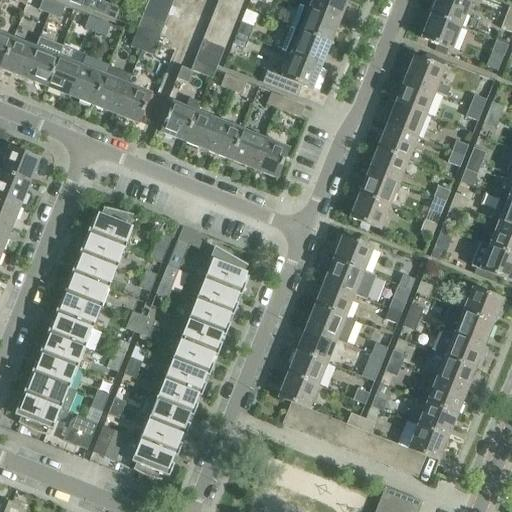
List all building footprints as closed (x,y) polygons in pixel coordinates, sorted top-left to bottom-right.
[(42,0),(38,10),(48,14),(53,3),(46,0),(42,0)] [(93,12),(104,16),(107,8),(109,5),(98,0),(93,12)] [(157,0),(148,0),(146,7),(168,15),(172,6),(157,0)] [(239,0),(218,0),(218,2),(239,11),(243,1),(239,0)] [(312,0),(309,10),(338,22),(347,0),(312,0)] [(460,28),(469,5),(457,0),(436,0),(431,16),(460,28)] [(218,2),(214,12),(235,21),(239,11),(218,2)] [(53,3),(48,14),(59,19),(64,7),(53,3)] [(107,8),(104,16),(115,21),(119,9),(109,5),(107,8)] [(299,6),(289,29),(329,45),(338,22),(309,10),(299,6)] [(146,7),(143,16),(164,25),(168,15),(146,7)] [(214,12),(210,22),(232,30),(235,21),(214,12)] [(143,16),(139,26),(160,34),(164,25),(143,16)] [(451,51),(460,28),(431,16),(421,39),(451,51)] [(84,29),(94,33),(99,21),(89,17),(84,29)] [(511,21),(505,19),(500,29),(511,33),(511,21)] [(99,21),(94,33),(105,37),(110,25),(99,21)] [(210,22),(206,31),(228,40),(232,30),(210,22)] [(241,23),(236,35),(248,40),(253,28),(241,23)] [(135,36),(145,40),(156,45),(160,34),(139,26),(135,36)] [(280,52),(290,56),(320,68),(329,45),(289,29),(280,52)] [(206,31),(202,41),(224,49),(228,40),(206,31)] [(0,68),(12,39),(0,34),(0,68)] [(248,40),(236,35),(232,44),(244,49),(248,40)] [(130,47),(140,51),(145,40),(135,36),(130,47)] [(0,68),(0,69),(23,78),(35,49),(12,39),(0,68)] [(145,40),(140,51),(152,56),(156,45),(145,40)] [(202,41),(199,50),(220,59),(224,49),(202,41)] [(491,52),(503,57),(508,46),(496,41),(491,52)] [(23,78),(46,88),(58,58),(35,49),(23,78)] [(199,50),(195,60),(216,69),(220,59),(199,50)] [(320,68),(290,56),(282,78),(267,72),(262,84),(297,97),(301,87),(311,91),(320,68)] [(414,57),(405,80),(435,93),(444,69),(414,57)] [(46,88),(69,97),(81,67),(58,58),(46,88)] [(216,69),(195,60),(190,71),(212,80),(216,69)] [(115,115),(127,85),(131,75),(108,66),(104,76),(92,106),(115,115)] [(69,97),(92,106),(104,76),(81,67),(69,97)] [(181,68),(176,80),(187,84),(192,72),(181,68)] [(220,87),(231,91),(235,79),(225,75),(220,87)] [(235,79),(231,91),(241,95),(246,84),(235,79)] [(405,80),(396,103),(396,104),(425,116),(435,93),(405,80)] [(127,85),(115,115),(138,124),(150,95),(127,85)] [(266,105),(277,109),(281,98),(271,93),(266,105)] [(474,96),(470,107),(482,112),(486,101),(474,96)] [(281,98),(277,109),(300,119),(305,107),(281,98)] [(183,143),(195,113),(199,103),(189,100),(185,110),(172,104),(160,133),(183,143)] [(416,139),(425,116),(396,104),(396,103),(392,101),(386,116),(390,118),(386,127),(416,139)] [(491,103),(487,114),(499,119),(503,108),(491,103)] [(482,112),(470,107),(465,118),(477,122),(482,112)] [(183,143),(207,152),(218,123),(195,113),(183,143)] [(499,119),(487,114),(483,124),(495,129),(499,119)] [(207,152),(230,161),(241,132),(218,123),(207,152)] [(386,127),(377,150),(407,162),(416,139),(386,127)] [(230,161),(253,170),(264,141),(241,132),(230,161)] [(264,141),(253,170),(276,179),(287,150),(264,141)] [(456,142),(451,153),(463,158),(468,147),(456,142)] [(9,148),(0,170),(0,171),(30,183),(39,160),(9,148)] [(473,149),(469,160),(481,165),(485,154),(473,149)] [(377,150),(368,173),(398,185),(407,162),(377,150)] [(463,158),(451,153),(447,163),(459,168),(463,158)] [(481,165),(469,160),(465,170),(477,175),(481,165)] [(0,171),(0,197),(20,206),(30,183),(0,171)] [(368,173),(359,196),(389,208),(398,185),(368,173)] [(437,187),(433,199),(445,204),(449,192),(437,187)] [(455,194),(450,206),(462,211),(467,199),(455,194)] [(389,208),(359,196),(350,219),(380,231),(389,208)] [(0,197),(0,224),(11,229),(20,206),(0,197)] [(445,204),(433,199),(429,209),(441,214),(445,204)] [(511,202),(508,201),(499,223),(511,228),(511,202)] [(462,211),(450,206),(447,216),(458,221),(462,211)] [(91,223),(86,234),(125,250),(129,238),(129,237),(132,228),(128,227),(132,217),(133,217),(133,216),(102,209),(102,210),(103,210),(100,216),(97,215),(94,224),(91,223)] [(420,232),(432,237),(436,225),(424,221),(420,232)] [(511,228),(499,223),(489,247),(511,255),(511,228)] [(0,224),(0,251),(2,252),(11,229),(0,224)] [(437,239),(449,243),(453,233),(442,228),(437,239)] [(149,260),(161,264),(171,238),(160,233),(149,260)] [(83,243),(78,255),(117,270),(125,250),(86,234),(86,235),(89,236),(86,244),(83,243)] [(342,237),(333,260),(363,272),(372,249),(342,237)] [(166,267),(178,271),(188,245),(177,240),(166,267)] [(511,276),(511,255),(489,247),(479,243),(470,267),(510,282),(511,276)] [(208,269),(203,281),(241,296),(246,285),(243,284),(247,275),(244,273),(246,268),(247,268),(247,267),(214,247),(214,249),(209,260),(212,261),(208,269)] [(75,263),(70,275),(109,290),(117,270),(78,255),(81,256),(78,264),(75,263)] [(333,260),(324,283),(354,295),(363,272),(333,260)] [(145,271),(141,280),(153,284),(156,276),(145,271)] [(67,283),(62,295),(101,310),(109,290),(70,275),(73,276),(70,284),(67,283)] [(398,287),(410,291),(414,281),(402,276),(398,287)] [(162,278),(158,287),(170,291),(173,283),(162,278)] [(153,284),(141,280),(138,288),(150,293),(153,284)] [(203,281),(195,301),(233,316),(238,305),(235,304),(238,296),(241,297),(241,296),(203,281)] [(324,283),(315,306),(345,318),(354,295),(324,283)] [(416,293),(428,298),(432,287),(420,283),(416,293)] [(170,291),(158,287),(155,295),(167,300),(170,291)] [(463,312),(493,324),(502,301),(472,289),(463,312)] [(59,303),(54,315),(92,330),(101,310),(62,295),(65,297),(62,304),(59,303)] [(393,299),(389,309),(401,313),(405,304),(393,299)] [(195,301),(187,321),(225,336),(230,325),(227,324),(230,316),(233,317),(233,316),(195,301)] [(306,329),(336,341),(345,344),(354,322),(345,318),(315,306),(306,329)] [(411,306),(407,316),(419,321),(423,310),(411,306)] [(401,313),(389,309),(385,320),(397,325),(401,313)] [(443,330),(484,347),(493,324),(463,312),(454,334),(443,330)] [(132,313),(129,321),(140,325),(143,317),(132,313)] [(166,324),(179,328),(183,317),(170,313),(166,324)] [(51,323),(46,335),(84,350),(92,330),(54,315),(54,316),(57,317),(54,324),(51,323)] [(419,321),(407,316),(402,327),(414,332),(419,321)] [(143,317),(140,325),(151,330),(154,322),(143,317)] [(125,329),(136,334),(140,325),(129,321),(125,329)] [(187,321),(179,341),(217,356),(222,345),(219,344),(222,336),(225,337),(225,336),(187,321)] [(140,325),(136,334),(148,339),(151,330),(140,325)] [(306,329),(297,352),(326,364),(336,341),(306,329)] [(434,353),(475,370),(479,371),(483,359),(479,358),(484,347),(443,330),(434,353)] [(43,343),(38,355),(76,370),(84,350),(46,335),(46,336),(49,337),(46,344),(43,343)] [(179,341),(171,361),(209,377),(214,365),(211,364),(214,356),(217,357),(217,356),(179,341)] [(375,344),(371,355),(383,360),(387,349),(375,344)] [(113,351),(109,360),(121,364),(124,356),(113,351)] [(393,351),(388,362),(400,367),(405,356),(393,351)] [(297,352),(287,375),(317,387),(326,364),(297,352)] [(436,381),(466,393),(475,370),(434,353),(433,354),(445,359),(436,381)] [(35,363),(30,375),(68,390),(76,370),(38,355),(38,356),(41,357),(38,364),(35,363)] [(383,360),(371,355),(367,366),(379,371),(383,360)] [(130,358),(126,367),(138,371),(141,363),(130,358)] [(121,364),(109,360),(106,368),(118,373),(121,364)] [(171,361),(163,381),(201,397),(206,385),(203,384),(206,376),(209,377),(171,361)] [(400,367),(388,362),(384,373),(396,378),(400,367)] [(138,371),(126,367),(123,375),(135,380),(138,371)] [(27,383),(22,395),(67,413),(75,393),(68,390),(30,375),(30,376),(33,377),(30,384),(27,383)] [(291,403),(301,407),(308,410),(317,387),(287,375),(278,398),(291,403)] [(163,381),(155,401),(193,417),(198,405),(195,404),(198,396),(201,397),(163,381)] [(427,404),(456,416),(466,393),(436,381),(427,404)] [(353,401),(365,406),(369,395),(357,390),(353,401)] [(97,391),(93,400),(105,405),(108,396),(97,391)] [(67,413),(22,395),(22,396),(25,397),(22,404),(19,403),(14,416),(20,418),(18,423),(18,422),(17,424),(24,428),(31,431),(38,434),(46,436),(46,434),(45,434),(47,429),(52,431),(57,419),(62,420),(65,418),(67,413)] [(370,408),(382,413),(387,402),(375,397),(370,408)] [(114,399),(110,407),(122,411),(125,403),(114,399)] [(105,405),(93,400),(90,408),(102,413),(105,405)] [(155,401),(147,421),(185,437),(190,425),(187,424),(190,416),(193,418),(193,417),(155,401)] [(282,425),(292,429),(301,407),(291,403),(282,425)] [(418,427),(447,439),(456,416),(427,404),(418,427)] [(122,411),(110,407),(107,415),(119,420),(122,411)] [(292,429),(302,433),(310,411),(308,410),(301,407),(292,429)] [(302,433),(311,436),(320,415),(310,411),(302,433)] [(346,425),(349,426),(358,430),(362,419),(350,414),(346,425)] [(311,436),(321,440),(329,419),(320,415),(311,436)] [(72,420),(64,442),(75,446),(86,420),(78,417),(72,420)] [(321,440),(330,444),(339,422),(329,419),(321,440)] [(358,430),(368,434),(370,435),(374,424),(362,419),(358,430)] [(75,446),(87,451),(97,425),(86,420),(75,446)] [(147,421),(139,441),(177,457),(182,445),(179,444),(182,436),(185,438),(185,437),(147,421)] [(330,444),(340,448),(349,426),(346,425),(339,422),(330,444)] [(415,453),(426,457),(438,462),(447,439),(418,427),(407,423),(398,446),(406,449),(415,453)] [(340,448),(349,452),(358,430),(349,426),(340,448)] [(92,454),(103,458),(114,432),(102,427),(92,454)] [(349,452),(359,455),(368,434),(358,430),(349,452)] [(359,455),(368,459),(377,437),(370,435),(368,434),(359,455)] [(368,459),(378,463),(387,441),(377,437),(368,459)] [(177,457),(139,441),(131,462),(135,464),(133,470),(133,469),(132,470),(139,474),(146,477),(153,479),(161,481),(161,480),(162,475),(169,478),(174,465),(171,464),(174,457),(177,458),(177,457)] [(378,463),(387,467),(396,445),(387,441),(378,463)] [(387,467),(397,470),(406,449),(398,446),(396,445),(387,467)] [(397,470),(407,474),(415,453),(406,449),(397,470)] [(415,453),(407,474),(417,479),(419,473),(426,457),(415,453)] [(418,511),(422,502),(385,488),(375,511),(418,511)] [(0,501),(0,511),(21,511),(22,510),(0,501)]
